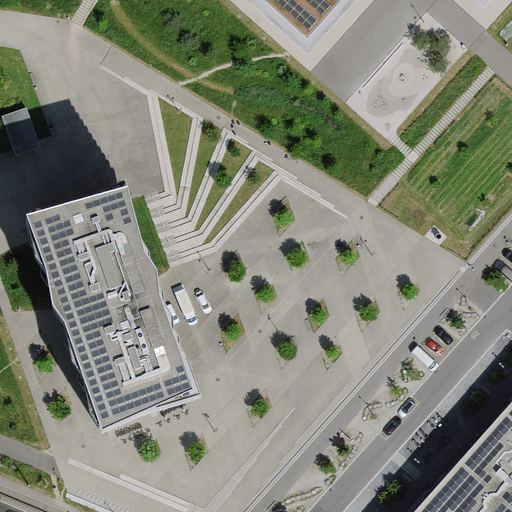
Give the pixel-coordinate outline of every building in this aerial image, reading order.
[(240,0),(309,61),(363,0),(240,0)] [(464,0),(484,17),(499,0),(464,0)] [(28,108),(4,117),(16,148),(18,155),(42,146),(39,139),(28,108)] [(125,192),(31,225),(60,306),(105,430),(199,397),(155,274),(125,192)] [(511,511),(511,411),(420,511),(511,511)]
